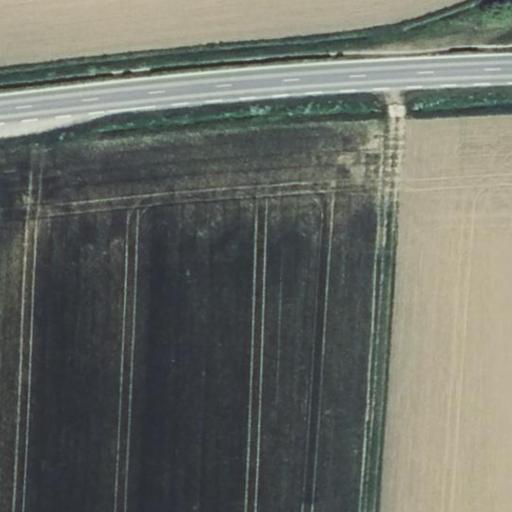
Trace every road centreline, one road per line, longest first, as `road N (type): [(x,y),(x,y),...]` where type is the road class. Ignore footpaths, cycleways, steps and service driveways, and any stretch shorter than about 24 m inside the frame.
road 1 (tertiary): [(232,83),(511,69)]
road 2 (tertiary): [(232,83),(0,110)]
